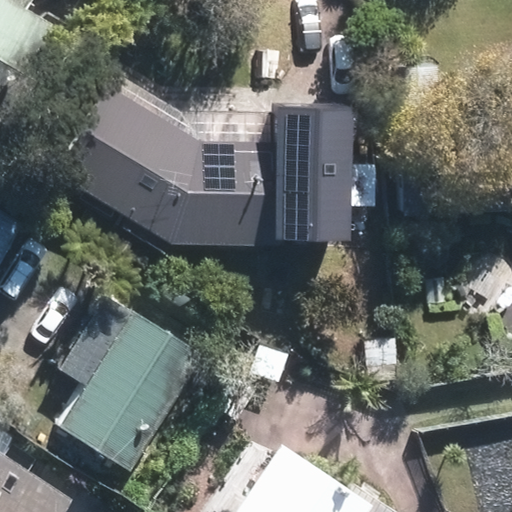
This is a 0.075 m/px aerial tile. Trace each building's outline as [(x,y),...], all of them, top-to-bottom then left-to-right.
[(48,32),(0,4),(0,112),(1,113),(48,32)] [(433,63),(397,68),(400,99),(437,95),(433,63)] [(256,148),(191,144),(104,92),(63,159),(171,224),(252,229),(256,148)] [(331,118),(286,117),(283,224),(328,226),(331,118)] [(195,348),(123,304),(56,413),(128,456),(195,348)] [(46,511),(59,493),(0,454),(0,511),(46,511)] [(366,511),(278,454),(239,511),(366,511)]
